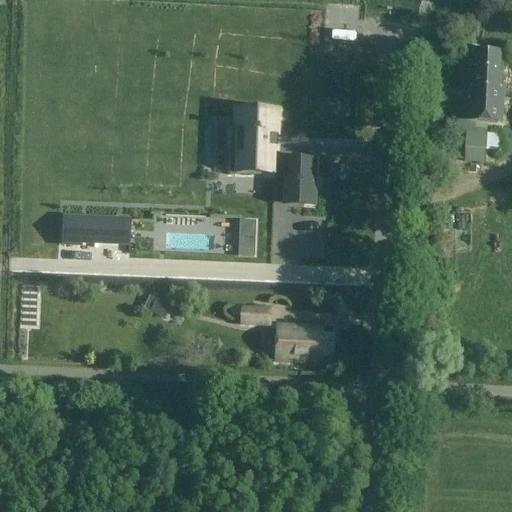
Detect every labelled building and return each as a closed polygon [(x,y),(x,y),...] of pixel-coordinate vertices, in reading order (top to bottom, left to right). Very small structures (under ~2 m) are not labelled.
[(304,30),(308,95),(330,94),(327,29),(304,30)] [(468,88),(467,121),(502,122),(504,89),(499,89),(501,52),(474,51),(473,88),(468,88)] [(284,204),(312,206),(314,161),(285,160),(285,164),(275,164),(276,112),(236,110),(235,154),(229,154),(228,176),(261,177),(261,173),(285,174),(284,204)] [(466,133),(465,163),(486,164),(486,151),(498,151),(498,135),(466,133)] [(130,221),(63,219),(62,245),(80,246),(81,244),(129,246),(130,221)] [(449,287),(449,278),(436,278),(436,287),(433,287),(433,302),(453,302),(453,287),(449,287)] [(171,307),(149,296),(142,310),(164,320),(171,307)] [(271,327),(272,310),(241,309),(240,326),(271,327)] [(332,358),(333,337),(322,337),(322,329),(277,326),(275,362),(321,365),(321,357),(332,358)]
